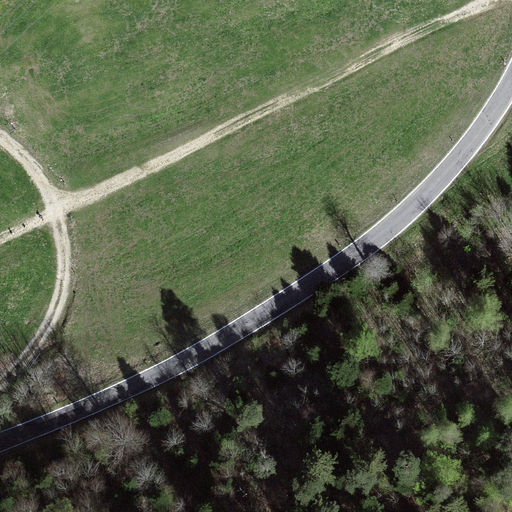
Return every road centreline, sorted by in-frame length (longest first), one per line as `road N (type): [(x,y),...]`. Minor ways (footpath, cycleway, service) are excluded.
road 1 (tertiary): [(0,441),(100,401),(311,284),(378,236),(457,160),(511,79)]
road 2 (track): [(0,136),(45,185),(57,210),(63,264),(55,311),(0,381)]
